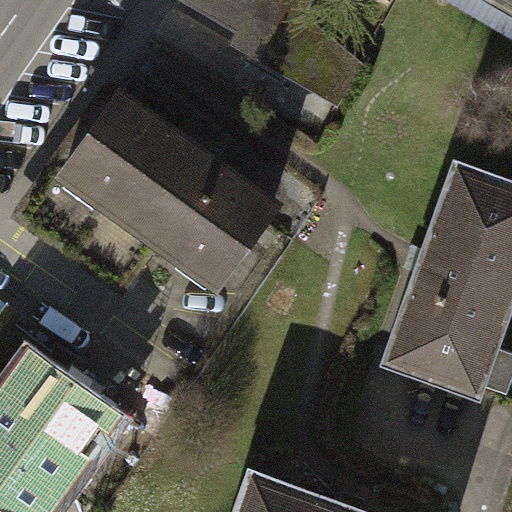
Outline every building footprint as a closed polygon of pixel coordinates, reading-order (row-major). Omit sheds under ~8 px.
[(306,12),(312,0),(185,0),(281,55),(306,12)] [(511,0),(496,0),(511,9),(511,0)] [(306,12),(281,55),(347,93),(365,63),(306,12)] [(219,281),(274,205),(209,159),(212,155),(188,139),(186,142),(121,96),(32,221),(125,287),(159,238),(219,281)] [(478,394),(511,301),(511,176),(454,156),(380,361),(448,384),(478,394)] [(0,511),(39,511),(110,412),(43,365),(53,349),(11,320),(0,335),(0,385),(9,392),(0,404),(0,511)] [(368,511),(252,470),(236,511),(368,511)]
